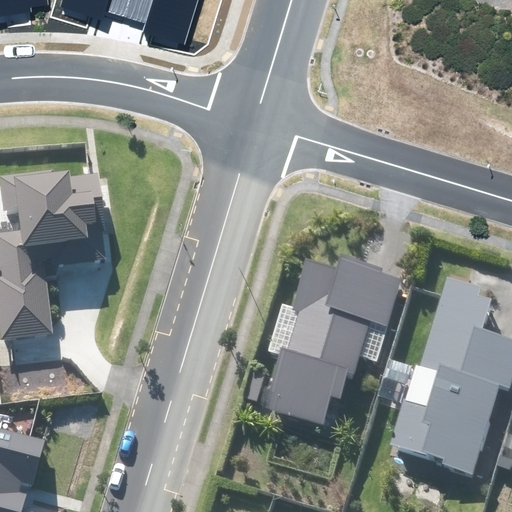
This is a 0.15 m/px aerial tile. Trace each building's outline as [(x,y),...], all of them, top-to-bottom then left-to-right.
[(32,6),(49,4),(48,0),(0,0),(0,15),(32,12),(32,6)] [(62,0),(60,6),(102,19),(105,10),(146,22),(143,31),(185,44),(198,0),(62,0)] [(0,273),(0,328),(1,340),(54,333),(47,278),(58,276),(57,266),(104,260),(100,232),(105,232),(98,173),(70,177),(70,172),(54,173),(54,170),(0,176),(0,178),(4,213),(20,211),(22,231),(0,233),(0,269),(0,273)] [(281,354),(264,408),(322,425),(330,395),(340,398),(347,375),(354,377),(360,356),(377,361),(402,277),(338,258),(335,269),(306,260),(292,305),(282,303),(268,350),(281,354)] [(415,364),(390,444),(444,460),(443,464),(474,473),(501,386),(509,388),(511,379),(511,337),(483,329),(492,299),(479,295),(482,287),(448,277),(420,366),(415,364)] [(245,397),(256,401),(267,368),(256,364),(245,397)] [(0,511),(21,511),(26,493),(20,491),(22,482),(33,484),(45,439),(0,427),(0,511)]
